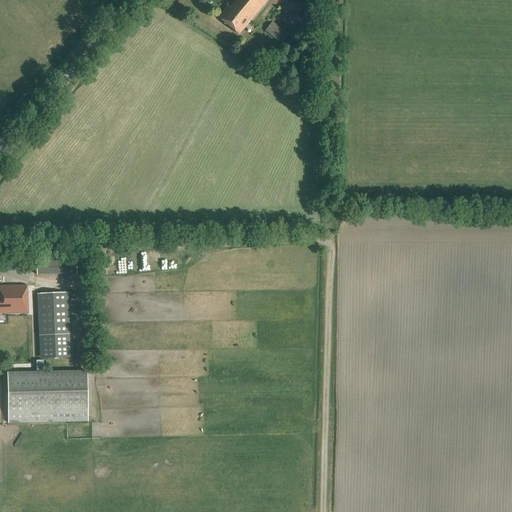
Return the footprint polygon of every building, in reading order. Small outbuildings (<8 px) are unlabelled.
[(238,34),(266,0),(234,0),(235,1),(230,8),(228,6),(218,18),(238,34)] [(312,13),(312,3),(290,2),(290,13),(312,13)] [(288,30),(318,31),(318,16),(289,14),(288,30)] [(281,44),(287,35),(272,22),(265,31),(281,44)] [(75,255),(35,257),(36,276),(76,274),(75,255)] [(0,313),(27,313),(27,295),(26,295),(26,286),(0,286),(0,313)] [(68,293),(36,294),(38,333),(38,336),(65,335),(70,334),(68,293)] [(88,422),(87,372),(44,373),(37,373),(7,374),(8,424),(88,422)]
